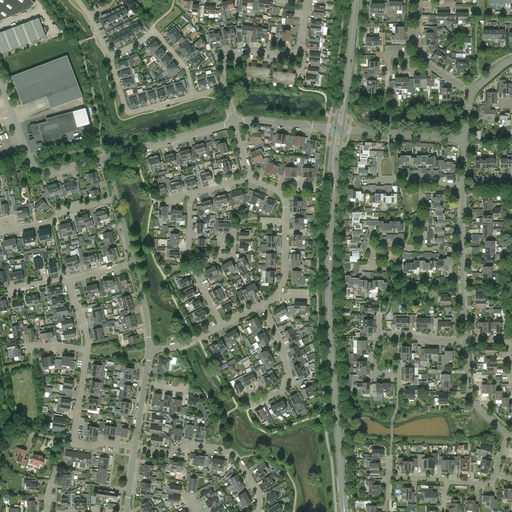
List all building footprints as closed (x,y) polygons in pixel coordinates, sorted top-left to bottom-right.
[(0,0),(0,21),(31,8),(35,3),(31,0),(0,0)] [(181,0),(181,2),(182,4),(183,4),(184,5),(190,6),(189,10),(192,11),(193,4),(193,1),(190,1),(190,0),(181,0)] [(238,9),(238,12),(242,12),(242,9),(242,8),(244,8),(247,8),(247,6),(247,0),(242,0),(242,1),(239,1),(238,9)] [(247,6),(247,9),(252,9),(252,11),(255,11),(256,2),(253,2),(253,0),(247,0),(247,6)] [(259,0),(256,0),(256,2),(255,11),(258,12),(258,10),(263,10),(264,8),(264,0),(260,0),(259,0)] [(270,1),(264,0),(264,8),(267,8),(267,13),(267,14),(269,14),(269,17),(271,17),(271,13),(272,13),(272,9),(269,9),(270,1)] [(222,6),(220,6),(221,15),(225,14),(226,9),(229,9),(227,1),(221,3),(222,6)] [(390,7),(386,7),(386,15),(387,15),(387,17),(389,17),(389,15),(389,10),(396,10),(396,2),(390,1),(390,7)] [(402,2),(396,2),(396,10),(402,11),(402,13),(405,13),(405,5),(402,5),(402,2)] [(314,5),(314,10),(325,11),(326,3),(321,3),(320,6),(314,5)] [(120,7),(124,15),(129,13),(128,12),(132,10),(127,4),(120,7)] [(193,4),(192,11),(192,12),(198,13),(197,17),(200,17),(201,6),(198,6),(199,5),(193,4)] [(377,4),(377,13),(381,13),(381,15),(386,15),(386,7),(384,7),(384,4),(377,4)] [(204,7),(201,6),(200,17),(208,18),(209,14),(210,6),(204,5),(204,7)] [(215,7),(210,6),(209,14),(214,14),(214,17),(219,18),(219,15),(221,15),(220,6),(219,6),(220,10),(217,11),(217,10),(215,10),(215,7)] [(120,7),(115,10),(119,18),(124,15),(120,7)] [(119,18),(115,10),(111,12),(115,20),(119,18)] [(325,11),(314,10),(313,15),(319,15),(318,18),(323,19),(324,19),(325,11)] [(111,12),(106,14),(110,22),(115,20),(111,12)] [(443,21),(443,13),(437,13),(437,16),(429,16),(429,24),(440,24),(440,21),(443,21)] [(443,13),(443,21),(447,21),(447,24),(452,24),(452,16),(449,16),(449,13),(443,13)] [(452,16),(452,24),(458,24),(458,21),(461,21),(462,13),(455,13),(455,16),(452,16)] [(468,13),(462,13),(461,21),(465,21),(465,24),(471,24),(471,19),(468,19),(468,13)] [(110,22),(106,14),(101,16),(102,19),(100,20),(103,26),(106,25),(105,25),(110,22)] [(0,45),(3,53),(46,37),(39,18),(0,33),(0,45)] [(314,18),(314,21),(311,21),(311,25),(323,27),(324,23),(323,22),(323,19),(318,18),(314,18)] [(134,24),(138,32),(142,30),(142,28),(146,26),(142,21),(142,22),(139,23),(138,22),(134,24)] [(138,32),(134,24),(129,26),(130,28),(133,34),(138,32)] [(395,33),(404,33),(404,27),(400,27),(400,24),(393,24),(393,27),(395,27),(395,33)] [(171,39),(178,33),(174,28),(175,28),(173,25),(168,29),(170,32),(167,34),(171,39)] [(262,28),(261,37),(265,38),(265,43),(268,44),(269,34),(267,33),(267,29),(267,26),(262,25),(262,28)] [(311,25),(310,33),(322,35),(322,34),(322,32),(323,32),(323,27),(311,25)] [(233,29),(233,27),(231,26),(228,27),(228,30),(230,39),(234,38),(235,43),(238,43),(237,33),(237,28),(233,29)] [(239,33),(237,33),(238,43),(242,42),(243,35),(246,36),(247,26),(242,26),(241,33),(239,33)] [(247,26),(246,36),(250,36),(249,41),(253,42),(255,27),(247,26)] [(281,27),(278,26),(278,29),(280,30),(279,35),(281,35),(289,36),(290,30),(287,30),(287,27),(281,27)] [(228,30),(224,31),(223,27),(220,28),(221,32),(224,46),(228,45),(226,40),(230,39),(228,30)] [(262,28),(255,27),(253,42),(256,42),(257,37),(261,37),(262,28)] [(130,28),(125,30),(130,38),(134,36),(133,34),(130,28)] [(130,38),(125,30),(121,33),(125,40),(130,38)] [(209,34),(209,35),(209,34),(207,35),(208,40),(210,49),(213,49),(212,43),(216,42),(214,33),(214,30),(208,31),(209,34)] [(437,39),(437,36),(437,30),(429,30),(429,33),(426,33),(426,39),(437,39)] [(221,32),(214,33),(216,42),(220,41),(221,47),(224,46),(221,32)] [(121,33),(116,35),(120,43),(125,40),(121,33)] [(182,37),(178,33),(171,39),(175,44),(178,41),(180,43),(185,40),(183,37),(182,37)] [(310,33),(310,36),(309,41),(322,43),(322,38),(325,36),(327,36),(327,35),(322,35),(310,33)] [(375,37),(372,37),(372,46),(379,46),(382,46),(382,45),(385,45),(385,33),(382,33),(379,33),(379,35),(375,35),(375,37)] [(395,33),(395,36),(391,36),(391,40),(393,40),(393,43),(400,43),(400,40),(404,40),(404,33),(395,33)] [(120,43),(116,35),(112,37),(111,37),(109,38),(112,44),(114,43),(116,46),(121,43),(120,43)] [(185,40),(180,43),(182,46),(179,48),(183,53),(190,47),(188,44),(191,41),(188,38),(185,40)] [(437,39),(426,39),(426,45),(429,45),(429,51),(437,47),(437,43),(437,39)] [(322,43),(309,41),(308,46),(309,46),(309,49),(310,49),(319,50),(320,47),(322,47),(322,43)] [(153,56),(159,51),(157,48),(160,46),(156,42),(151,45),(147,48),(151,53),(150,54),(152,57),(153,56)] [(190,47),(183,53),(187,58),(190,55),(192,58),(197,54),(195,52),(196,50),(192,45),(190,47)] [(437,47),(429,51),(434,55),(432,57),(437,61),(441,54),(439,52),(440,49),(437,47)] [(159,51),(153,56),(157,60),(156,61),(158,64),(159,63),(165,58),(163,56),(166,53),(162,49),(159,51)] [(310,52),(309,57),(320,58),(321,50),(319,50),(310,49),(311,52),(310,52)] [(441,54),(437,61),(442,64),(444,61),(447,63),(451,56),(443,51),(441,54)] [(453,52),(451,56),(447,63),(450,65),(456,65),(455,69),(462,69),(462,57),(461,54),(456,54),(453,52)] [(197,54),(192,58),(194,60),(191,63),(192,64),(191,65),(194,68),(194,67),(196,68),(203,62),(197,54)] [(51,109),(83,97),(67,56),(12,76),(23,105),(46,97),(51,109)] [(165,58),(159,63),(162,67),(162,68),(164,71),(165,71),(171,65),(169,63),(172,61),(168,56),(165,58)] [(367,56),(367,62),(367,68),(370,68),(379,68),(379,62),(375,62),(375,56),(367,56)] [(320,58),(309,57),(309,62),(310,62),(311,65),(320,66),(320,58)] [(465,57),(462,57),(462,69),(467,69),(467,62),(471,62),(471,58),(465,58),(465,57)] [(124,71),(132,69),(133,69),(131,65),(130,65),(129,59),(123,61),(123,62),(118,63),(120,69),(123,68),(124,71)] [(248,67),(248,72),(247,77),(269,79),(270,69),(267,68),(268,64),(262,63),(262,68),(259,68),(256,67),(257,63),(252,62),(251,67),(248,67)] [(174,63),(171,65),(165,71),(168,74),(168,75),(170,78),(177,73),(175,70),(178,68),(174,63)] [(311,65),(310,68),(308,68),(307,73),(308,73),(316,74),(319,74),(320,66),(311,65)] [(274,72),(273,77),(273,82),(294,84),(295,74),(293,73),(293,69),(288,68),(287,73),(282,72),(282,68),(277,68),(277,72),(274,72)] [(368,71),(368,75),(364,75),(364,78),(376,78),(376,75),(379,75),(379,68),(370,68),(370,71),(368,71)] [(132,69),(124,71),(121,72),(122,78),(126,77),(127,80),(134,78),(135,78),(134,74),(133,74),(132,69)] [(211,73),(207,75),(208,83),(209,86),(215,84),(214,81),(218,80),(215,71),(211,72),(211,73)] [(308,73),(307,76),(306,76),(305,81),(310,82),(310,84),(316,85),(317,77),(316,77),(316,74),(308,73)] [(208,83),(207,75),(206,74),(202,75),(202,76),(196,78),(198,83),(200,88),(206,87),(205,84),(208,83)] [(414,75),(414,85),(411,85),(411,93),(414,93),(414,87),(420,87),(420,84),(420,75),(414,75)] [(427,75),(420,75),(420,84),(426,84),(426,86),(430,86),(430,79),(426,78),(427,75)] [(134,78),(127,80),(123,81),(125,87),(128,86),(129,89),(138,87),(137,83),(136,83),(134,78)] [(376,81),(376,78),(364,78),(364,81),(364,83),(367,83),(367,87),(376,87),(376,81)] [(392,81),(392,89),(395,89),(398,89),(401,89),(401,87),(401,78),(395,78),(395,81),(392,81)] [(401,78),(401,87),(401,89),(407,89),(407,93),(411,93),(411,85),(408,85),(408,78),(401,78)] [(175,83),(177,91),(178,94),(184,93),(183,89),(187,88),(184,80),(180,81),(180,82),(175,83)] [(511,84),(506,84),(506,80),(499,80),(499,84),(502,84),(502,93),(511,93),(511,84)] [(171,84),(166,86),(168,94),(168,97),(174,95),(174,92),(177,91),(175,83),(175,82),(171,83),(171,84)] [(162,87),(157,88),(158,96),(159,99),(165,98),(164,94),(168,94),(166,86),(166,85),(161,86),(162,87)] [(440,85),(439,88),(439,95),(442,95),(451,94),(451,88),(447,88),(447,85),(440,85)] [(158,96),(157,88),(156,87),(152,88),(152,89),(147,91),(149,99),(150,102),(156,100),(155,97),(158,96)] [(367,87),(365,87),(365,93),(365,96),(369,96),(369,94),(376,94),(376,87),(367,87)] [(143,92),(138,93),(140,101),(141,104),(147,103),(146,100),(149,99),(147,91),(147,90),(143,91),(143,92)] [(140,101),(138,93),(138,92),(133,93),(134,95),(128,96),(129,102),(130,102),(131,107),(137,105),(136,102),(140,101)] [(485,103),(485,106),(490,107),(496,107),(496,93),(486,93),(486,101),(485,101),(485,103)] [(451,94),(442,95),(441,101),(439,101),(439,104),(447,104),(447,100),(451,101),(451,94)] [(490,107),(485,106),(485,107),(481,107),(481,113),(484,113),(484,118),(494,118),(494,111),(490,110),(490,107)] [(73,112),(78,128),(90,124),(86,108),(73,112)] [(47,122),(36,125),(35,124),(30,126),(32,131),(33,131),(34,136),(41,134),(44,143),(61,138),(61,135),(78,131),(78,128),(73,112),(46,119),(47,122)] [(511,124),(511,119),(510,120),(509,113),(505,113),(505,116),(500,116),(500,122),(504,122),(504,126),(511,126),(511,125),(511,124)] [(282,134),(282,135),(281,143),(286,144),(286,149),(289,150),(289,148),(290,142),(287,141),(288,135),(282,134)] [(272,142),(272,146),(271,149),(274,149),(275,143),(281,144),(281,143),(282,135),(276,135),(275,141),(273,140),(272,142)] [(292,143),(290,142),(289,148),(292,149),(292,145),(298,146),(298,145),(299,136),(299,137),(293,137),(292,143)] [(305,137),(299,136),(298,145),(303,146),(302,153),(305,154),(306,147),(307,144),(304,143),(305,137)] [(261,138),(253,137),(252,142),(258,143),(258,146),(261,146),(264,147),(264,144),(264,142),(262,140),(261,140),(261,138)] [(306,147),(305,154),(310,155),(311,149),(316,149),(317,141),(310,140),(309,147),(306,147)] [(226,142),(220,143),(220,141),(214,142),(217,150),(219,149),(227,147),(226,142)] [(204,143),(199,145),(201,152),(201,153),(202,155),(207,153),(208,157),(211,156),(210,152),(209,152),(209,149),(206,150),(204,143)] [(363,146),(362,151),(369,151),(369,149),(371,149),(371,148),(372,148),(372,146),(374,146),(376,144),(376,143),(372,143),(371,143),(365,143),(364,146),(363,146)] [(201,152),(199,145),(194,146),(196,152),(193,153),(194,155),(195,159),(198,158),(197,154),(201,153),(201,152)] [(255,149),(256,151),(250,153),(252,159),(253,158),(260,155),(258,150),(261,149),(261,146),(258,146),(255,146),(255,149)] [(219,149),(220,154),(216,155),(217,158),(223,157),(222,154),(228,152),(227,147),(219,149)] [(187,148),(184,149),(187,161),(192,160),(192,162),(195,161),(195,159),(194,155),(191,156),(190,149),(188,150),(188,149),(187,148)] [(181,159),(179,159),(180,165),(183,164),(183,163),(187,161),(184,149),(181,150),(181,151),(181,152),(180,152),(181,159)] [(360,154),(360,159),(367,159),(367,157),(369,157),(369,154),(374,154),(374,156),(376,156),(377,151),(374,151),(369,151),(362,151),(362,154),(360,154)] [(180,165),(179,159),(176,160),(174,153),(169,155),(171,163),(176,161),(177,166),(180,165)] [(166,163),(163,163),(164,166),(167,165),(167,164),(171,163),(169,155),(168,155),(168,154),(167,154),(165,154),(164,155),(165,156),(164,156),(166,163)] [(442,160),(438,160),(438,167),(441,167),(441,169),(446,169),(447,160),(446,154),(442,154),(442,160)] [(261,155),(260,155),(253,158),(256,164),(262,161),(264,164),(269,159),(267,157),(263,159),(261,155)] [(416,158),(414,158),(414,165),(419,165),(419,163),(422,163),(422,155),(419,155),(419,156),(416,156),(416,158)] [(427,155),(422,155),(422,163),(425,163),(425,165),(430,165),(430,155),(427,155)] [(430,155),(430,165),(433,165),(433,167),(438,167),(438,160),(436,160),(436,158),(436,155),(430,155)] [(158,156),(153,157),(156,168),(159,167),(160,168),(164,167),(164,166),(163,163),(163,161),(160,162),(158,156)] [(406,163),(406,156),(400,156),(400,158),(397,158),(397,165),(403,165),(403,163),(406,163)] [(411,156),(406,156),(406,163),(408,163),(408,165),(414,165),(414,158),(411,158),(411,156)] [(148,158),(150,165),(147,166),(149,171),(152,171),(152,169),(156,168),(153,157),(148,158)] [(269,159),(264,164),(267,166),(265,171),(271,174),(271,173),(274,165),(270,164),(271,161),(269,159)] [(367,159),(360,159),(360,162),(358,162),(358,167),(365,167),(365,165),(367,165),(367,159)] [(222,168),(230,166),(229,161),(222,163),(221,160),(216,161),(216,165),(218,164),(220,169),(222,168)] [(447,160),(446,169),(449,169),(449,171),(452,171),(455,171),(455,162),(452,162),(452,160),(447,160)] [(274,165),(271,173),(276,175),(278,171),(282,171),(283,165),(280,165),(275,162),(274,165)] [(291,168),(291,176),(297,176),(297,169),(300,169),(300,165),(300,162),(294,162),(294,168),(291,168)] [(200,174),(200,173),(198,164),(195,165),(196,172),(198,176),(200,176),(202,182),(207,181),(205,173),(200,174)] [(283,165),(282,171),(285,171),(285,177),(291,177),(291,176),(291,168),(286,168),(286,165),(283,165)] [(303,165),(300,165),(300,169),(302,169),(302,178),(308,178),(308,177),(308,169),(308,168),(308,166),(303,166),(303,165)] [(308,168),(308,169),(308,177),(314,177),(314,169),(317,170),(317,165),(311,165),(311,168),(308,168)] [(205,173),(207,181),(212,179),(210,173),(213,172),(211,166),(208,167),(210,172),(205,173)] [(230,166),(222,168),(223,173),(219,174),(220,177),(226,175),(225,173),(231,171),(230,166)] [(360,176),(356,176),(356,175),(352,175),(352,178),(356,178),(356,182),(361,182),(361,178),(360,178),(360,176),(367,176),(367,170),(365,170),(365,167),(358,167),(358,173),(360,173),(360,176)] [(195,177),(190,178),(192,188),(195,187),(196,186),(196,185),(197,185),(195,178),(198,178),(198,176),(196,172),(193,173),(195,177)] [(192,188),(190,178),(185,180),(184,175),(181,176),(183,182),(185,181),(187,188),(189,187),(189,188),(190,188),(192,188)] [(178,177),(179,179),(174,180),(175,183),(174,183),(177,190),(182,189),(180,182),(183,182),(181,176),(178,177)] [(98,177),(90,179),(91,185),(87,186),(87,189),(93,187),(92,185),(99,183),(98,177)] [(79,186),(76,187),(74,180),(74,181),(73,180),(72,179),(69,180),(68,181),(69,182),(71,190),(76,189),(77,193),(81,192),(79,186)] [(169,179),(166,180),(167,184),(167,186),(170,185),(172,192),(177,190),(174,183),(174,179),(169,180),(169,179)] [(57,182),(52,184),(54,192),(59,191),(61,197),(64,196),(62,191),(62,188),(59,189),(57,182)] [(69,182),(64,183),(65,190),(62,191),(64,196),(67,196),(66,192),(71,190),(69,182)] [(45,193),(47,198),(50,198),(49,194),(54,192),(52,184),(46,185),(48,192),(45,193)] [(391,196),(388,196),(389,203),(397,203),(397,194),(397,186),(392,186),(392,189),(394,190),(394,194),(391,194),(391,196)] [(94,190),(93,187),(87,189),(89,194),(91,194),(92,197),(100,195),(99,189),(94,190)] [(356,198),(356,192),(353,192),(353,190),(347,189),(347,196),(350,196),(350,198),(356,198)] [(242,190),(237,191),(240,204),(241,204),(243,203),(246,202),(247,203),(249,197),(247,196),(244,197),(242,190)] [(6,201),(4,201),(0,202),(3,214),(9,213),(8,207),(11,206),(10,200),(10,197),(9,191),(4,192),(6,201)] [(230,200),(232,206),(237,205),(238,205),(240,204),(237,191),(231,193),(233,199),(230,200)] [(249,197),(247,203),(252,205),(253,202),(256,203),(260,194),(255,192),(252,198),(249,197)] [(361,192),(356,192),(356,198),(358,198),(358,200),(364,200),(364,194),(361,194),(361,192)] [(492,196),(489,196),(489,193),(482,193),(473,193),(473,197),(483,197),(483,203),(492,203),(492,196)] [(226,194),(221,196),(223,203),(224,206),(228,204),(229,207),(232,206),(230,200),(228,201),(226,194)] [(265,196),(260,194),(256,203),(259,204),(258,207),(263,209),(265,205),(265,203),(262,202),(265,196)] [(364,194),(364,200),(367,200),(367,203),(372,203),(372,196),(369,196),(369,194),(364,194)] [(372,196),(372,203),(378,203),(378,201),(380,201),(380,194),(375,194),(375,196),(372,196)] [(389,203),(388,196),(386,196),(386,194),(380,194),(380,201),(383,201),(383,203),(389,203)] [(433,197),(433,203),(440,203),(440,200),(442,200),(442,194),(435,194),(435,197),(433,197)] [(223,203),(221,196),(216,197),(218,204),(215,204),(215,206),(217,210),(219,209),(219,208),(220,208),(221,205),(221,204),(223,203)] [(36,201),(38,203),(44,210),(45,209),(46,209),(48,208),(47,207),(48,206),(47,205),(48,205),(42,200),(39,198),(36,201)] [(306,207),(306,203),(306,198),(300,198),(299,201),(293,201),(293,206),(302,207),(306,207)] [(265,205),(263,209),(262,210),(270,214),(271,211),(275,202),(270,199),(267,206),(265,205)] [(211,200),(206,202),(208,209),(211,209),(212,210),(213,211),(214,211),(214,213),(215,212),(216,216),(218,215),(217,212),(217,210),(215,206),(213,207),(211,200)] [(203,209),(200,210),(198,211),(199,217),(204,215),(204,214),(205,213),(204,210),(208,209),(206,202),(205,202),(205,201),(204,201),(202,201),(202,202),(202,203),(201,203),(203,209)] [(44,210),(38,203),(34,207),(40,214),(44,210)] [(440,203),(433,203),(433,208),(435,208),(435,211),(442,211),(442,206),(440,206),(440,203)] [(28,210),(31,210),(30,204),(27,204),(27,205),(21,206),(24,218),(29,217),(28,210)] [(21,206),(16,207),(16,206),(13,206),(14,212),(17,211),(18,219),(24,218),(21,206)] [(302,207),(293,206),(293,212),(299,212),(299,215),(301,215),(305,215),(306,211),(302,211),(302,207)] [(159,207),(159,215),(159,218),(162,218),(162,221),(168,221),(168,215),(168,212),(165,212),(165,207),(159,207)] [(171,215),(168,215),(168,221),(176,221),(176,218),(177,210),(171,210),(171,215)] [(103,220),(101,211),(95,212),(97,219),(94,219),(96,226),(101,225),(100,221),(103,220)] [(442,211),(435,211),(435,216),(437,216),(437,219),(444,219),(444,214),(442,214),(442,211)] [(353,212),(353,221),(360,221),(360,218),(362,218),(362,215),(365,215),(365,212),(353,212)] [(94,225),(93,222),(92,219),(89,220),(88,214),(82,216),(86,227),(94,225)] [(301,215),(301,218),(295,218),(295,219),(294,219),(293,220),(293,223),(303,224),(303,220),(307,220),(307,215),(305,215),(301,215)] [(86,227),(82,216),(77,217),(79,223),(76,224),(78,233),(81,233),(80,229),(86,227)] [(435,222),(435,227),(444,227),(444,225),(444,219),(437,219),(437,222),(435,222)] [(224,220),(218,220),(215,220),(215,226),(218,226),(218,231),(223,232),(224,223),(223,223),(224,220)] [(229,223),(224,223),(223,232),(229,232),(229,229),(232,229),(232,226),(232,220),(229,220),(229,223)] [(360,221),(353,221),(353,226),(355,226),(355,229),(362,229),(362,223),(360,223),(360,221)] [(378,221),(378,225),(378,229),(381,229),(381,231),(387,231),(387,223),(384,223),(384,221),(378,221)] [(389,224),(387,223),(387,231),(392,231),(392,228),(395,228),(395,222),(389,222),(389,224)] [(68,236),(74,235),(77,234),(75,228),(72,229),(70,223),(65,224),(68,236)] [(303,224),(293,223),(293,227),(294,228),(294,229),(301,229),(300,232),(306,232),(306,233),(307,233),(307,228),(303,228),(303,224)] [(68,236),(65,224),(60,226),(61,232),(59,233),(60,238),(68,236)] [(105,227),(105,228),(101,229),(102,231),(99,232),(99,235),(103,234),(104,239),(113,237),(112,231),(112,232),(111,229),(112,228),(111,225),(107,226),(107,227),(105,227)] [(444,227),(435,227),(435,233),(437,233),(437,236),(444,236),(444,230),(444,227)] [(204,228),(196,228),(196,229),(195,229),(195,231),(196,232),(196,234),(203,234),(203,237),(205,237),(209,237),(209,234),(205,233),(205,232),(204,232),(204,228)] [(483,235),(479,235),(472,235),(472,238),(479,238),(487,238),(487,235),(492,235),(492,228),(483,228),(483,235)] [(353,232),(353,237),(360,237),(360,235),(362,235),(362,229),(355,229),(355,232),(353,232)] [(248,239),(248,233),(251,233),(251,230),(245,230),(245,233),(240,233),(240,239),(248,239)] [(168,231),(167,234),(167,235),(170,237),(170,239),(179,240),(179,234),(173,234),(174,231),(168,231)] [(47,232),(42,233),(44,242),(50,241),(50,242),(53,241),(52,236),(48,237),(47,232)] [(306,232),(300,232),(299,232),(299,235),(293,235),(293,240),(302,241),(305,241),(305,237),(306,237),(306,233),(306,232)] [(267,242),(276,242),(276,236),(270,236),(270,233),(263,233),(263,236),(267,236),(267,242)] [(34,244),(37,244),(36,239),(33,239),(33,235),(27,236),(30,244),(34,244)] [(444,236),(437,236),(437,238),(435,238),(435,244),(438,244),(438,246),(448,246),(448,244),(442,244),(442,241),(444,241),(444,236)] [(104,239),(105,244),(101,246),(102,249),(109,247),(108,244),(115,242),(113,237),(104,239)] [(205,237),(204,239),(198,239),(198,241),(197,241),(197,242),(197,244),(198,244),(198,246),(207,247),(207,245),(206,244),(206,239),(210,239),(210,237),(209,237),(205,237)] [(350,240),(350,245),(357,245),(357,243),(360,243),(360,237),(353,237),(353,240),(350,240)] [(167,239),(167,242),(167,248),(173,248),(173,245),(178,245),(179,240),(170,239),(167,239)] [(302,241),(293,240),(293,241),(292,241),(292,245),(293,245),(293,246),(298,246),(298,249),(305,249),(306,245),(302,245),(302,241)] [(276,242),(267,242),(266,248),(262,248),(262,251),(270,251),(270,248),(275,248),(276,242)] [(245,254),(245,251),(248,251),(248,246),(251,246),(251,243),(245,243),(245,246),(240,245),(239,251),(240,251),(240,253),(245,254)] [(357,245),(350,245),(350,251),(352,251),(352,254),(359,254),(359,248),(357,248),(357,245)] [(110,249),(109,247),(102,249),(103,253),(107,252),(108,255),(118,253),(116,248),(110,249)] [(83,256),(82,253),(81,248),(75,249),(76,253),(71,255),(71,258),(73,266),(79,264),(77,257),(83,256)] [(97,255),(96,252),(96,249),(92,250),(92,249),(87,251),(88,255),(90,263),(96,262),(94,256),(97,255)] [(167,249),(167,252),(166,258),(178,258),(178,252),(173,252),(173,249),(167,249)] [(436,254),(436,268),(441,268),(442,269),(444,269),(444,259),(442,259),(442,257),(439,257),(439,254),(444,254),(444,250),(438,250),(438,254),(436,254)] [(270,251),(262,251),(262,254),(266,254),(266,259),(275,260),(275,254),(270,254),(270,251)] [(297,251),(297,254),(292,254),(292,255),(290,255),(290,259),(291,259),(291,260),(300,260),(303,260),(303,255),(304,256),(304,251),(297,251)] [(118,253),(108,255),(110,261),(112,260),(114,263),(120,261),(119,258),(118,253)] [(345,264),(350,264),(353,264),(358,264),(358,262),(357,262),(357,259),(359,259),(359,254),(352,254),(352,256),(350,256),(350,262),(345,262),(345,264)] [(411,263),(411,270),(417,270),(417,268),(419,268),(419,261),(419,256),(419,254),(415,254),(415,256),(416,256),(416,261),(414,261),(414,263),(411,263)] [(427,263),(427,270),(433,270),(433,268),(436,268),(436,254),(432,254),(432,258),(433,258),(433,261),(430,261),(430,263),(427,263)] [(485,254),(485,257),(484,257),(484,263),(491,263),(491,260),(495,260),(495,259),(496,259),(497,258),(497,254),(495,254),(489,254),(485,254)] [(41,259),(40,255),(35,256),(35,260),(34,260),(35,269),(43,268),(41,259)] [(71,258),(66,259),(65,255),(62,256),(64,262),(67,261),(68,267),(73,266),(71,258)] [(238,259),(241,264),(238,266),(242,273),(248,271),(245,265),(247,264),(243,257),(238,259)] [(447,259),(444,259),(444,269),(444,271),(448,271),(448,266),(450,266),(450,264),(452,264),(452,257),(447,257),(447,259)] [(262,265),(262,268),(269,268),(269,265),(275,266),(275,260),(266,259),(266,265),(262,265)] [(300,260),(291,260),(291,265),(292,265),(292,268),(293,268),(305,268),(306,268),(306,267),(304,267),(304,264),(300,264),(300,260)] [(231,261),(226,264),(230,271),(231,272),(236,270),(236,271),(239,270),(236,264),(234,266),(231,261)] [(424,261),(419,261),(419,268),(423,268),(423,270),(427,270),(427,263),(424,263),(424,261)] [(21,263),(22,268),(15,269),(16,272),(17,280),(24,279),(22,271),(22,270),(25,270),(24,262),(21,263)] [(221,266),(224,271),(221,272),(222,275),(224,278),(227,276),(225,273),(230,271),(226,264),(225,264),(225,263),(224,263),(222,264),(221,265),(222,266),(221,266)] [(411,270),(411,263),(406,263),(406,265),(403,265),(403,272),(409,272),(409,271),(411,271),(411,270)] [(11,268),(9,269),(8,265),(5,266),(6,273),(10,273),(10,274),(11,282),(17,280),(16,272),(13,273),(13,272),(13,271),(11,269),(11,268)] [(211,268),(210,269),(214,276),(215,278),(219,275),(220,276),(222,275),(221,272),(218,266),(215,267),(215,266),(214,267),(213,265),(210,267),(211,268)] [(269,268),(262,268),(262,271),(266,271),(266,277),(275,277),(275,271),(269,271),(269,268)] [(293,268),(293,271),(292,271),(292,277),(301,277),(301,272),(305,272),(305,268),(293,268)] [(214,276),(210,269),(205,271),(209,279),(214,276)] [(353,278),(353,285),(356,285),(356,287),(361,287),(361,280),(362,276),(361,276),(359,276),(358,276),(358,278),(356,278),(356,274),(358,274),(358,272),(353,272),(353,274),(353,278)] [(123,290),(122,286),(128,284),(125,275),(120,276),(121,283),(119,284),(120,291),(123,290)] [(353,278),(351,278),(351,276),(345,276),(345,283),(348,283),(348,285),(353,285),(353,278)] [(109,279),(108,280),(110,287),(110,291),(116,289),(116,291),(119,290),(118,284),(115,285),(113,278),(112,278),(112,277),(111,277),(109,277),(108,278),(109,279)] [(275,277),(266,277),(265,283),(261,283),(261,286),(269,286),(269,283),(274,283),(275,277)] [(301,277),(292,277),(292,282),(298,282),(298,285),(304,286),(305,281),(305,277),(301,277)] [(177,284),(180,282),(182,287),(190,283),(187,278),(182,281),(181,278),(176,281),(177,284)] [(251,284),(250,281),(248,278),(246,279),(248,282),(254,294),(259,292),(254,283),(252,285),(251,284)] [(367,280),(361,280),(361,287),(364,287),(364,289),(370,289),(370,282),(367,282),(367,280)] [(370,282),(370,289),(375,289),(375,287),(378,287),(378,280),(372,280),(372,283),(370,282)] [(378,280),(378,287),(381,287),(381,289),(386,290),(386,283),(383,283),(383,281),(378,280)] [(254,294),(248,282),(246,283),(247,286),(248,286),(248,287),(245,288),(250,297),(254,294)] [(94,294),(99,292),(100,297),(103,296),(101,291),(99,291),(97,284),(92,286),(94,294)] [(221,284),(218,285),(216,287),(217,289),(212,292),(215,297),(222,293),(220,288),(223,287),(221,284)] [(52,299),(54,298),(54,295),(62,294),(61,286),(50,288),(51,295),(48,296),(48,300),(52,299)] [(94,294),(92,286),(86,287),(88,294),(85,295),(87,301),(90,300),(89,298),(95,297),(94,294)] [(250,297),(245,288),(243,289),(242,288),(243,288),(241,286),(239,287),(246,299),(250,297)] [(246,299),(239,287),(237,288),(239,290),(239,291),(237,293),(241,301),(246,299)] [(185,299),(188,298),(196,294),(193,289),(188,292),(187,289),(182,292),(185,299)] [(225,291),(222,293),(215,297),(218,302),(222,299),(224,302),(229,299),(225,291)] [(476,301),(485,301),(485,293),(479,292),(479,296),(476,295),(476,301)] [(41,297),(38,298),(38,294),(31,295),(33,305),(37,305),(38,308),(43,307),(41,297)] [(446,294),(439,294),(438,297),(440,297),(440,304),(450,304),(450,297),(445,297),(446,294)] [(33,305),(31,295),(25,296),(27,307),(33,305)] [(52,299),(53,306),(50,306),(50,310),(56,309),(56,308),(56,305),(64,304),(63,297),(54,298),(52,299)] [(123,306),(133,304),(131,298),(125,300),(124,297),(117,299),(118,302),(122,301),(123,306)] [(192,310),(195,309),(202,305),(200,300),(195,302),(194,300),(188,303),(192,310)] [(225,302),(227,305),(222,307),(225,312),(232,309),(231,306),(233,305),(231,300),(225,302)] [(24,303),(21,303),(21,302),(12,304),(13,311),(22,309),(22,312),(25,311),(24,303)] [(294,306),(291,306),(291,314),(291,315),(296,313),(296,311),(300,311),(300,303),(294,302),(294,306)] [(300,303),(300,311),(306,311),(306,313),(309,313),(309,307),(306,307),(306,303),(300,303)] [(371,303),(371,304),(364,304),(364,311),(375,312),(375,311),(378,311),(378,303),(374,303),(371,303)] [(133,304),(123,306),(125,311),(121,312),(121,315),(126,314),(128,313),(127,311),(134,309),(133,304)] [(57,316),(54,316),(48,317),(48,318),(53,320),(57,319),(61,318),(60,315),(69,314),(67,306),(56,308),(56,309),(57,316)] [(290,306),(285,309),(284,306),(279,309),(285,320),(289,318),(288,318),(289,318),(291,317),(291,316),(291,315),(291,314),(291,306),(290,306)] [(423,319),(423,327),(429,327),(429,323),(433,323),(433,318),(434,318),(434,308),(429,306),(429,313),(431,315),(426,315),(426,319),(423,319)] [(98,308),(98,311),(92,312),(92,313),(92,314),(92,315),(93,316),(93,318),(105,315),(104,310),(104,307),(98,308)] [(285,320),(279,309),(274,312),(275,315),(274,316),(277,323),(280,321),(281,322),(285,320)] [(199,321),(201,320),(208,316),(206,311),(201,314),(199,311),(194,314),(195,316),(196,316),(199,321)] [(126,314),(121,315),(119,316),(120,319),(122,324),(135,320),(134,315),(127,317),(126,314)] [(105,315),(93,318),(94,323),(101,322),(102,325),(114,322),(114,320),(107,321),(107,320),(105,321),(104,316),(105,315)] [(402,318),(399,318),(399,315),(393,315),(393,325),(396,325),(396,327),(402,327),(402,318)] [(402,315),(402,318),(402,327),(408,327),(408,323),(412,323),(412,315),(402,315)] [(416,315),(412,315),(412,323),(416,323),(416,327),(423,327),(423,319),(416,319),(416,322),(415,322),(416,315)] [(366,316),(359,316),(356,316),(356,320),(363,320),(363,326),(372,326),(372,319),(366,319),(366,316)] [(257,317),(249,321),(247,322),(248,324),(250,323),(252,326),(259,322),(257,317)] [(433,318),(433,323),(433,329),(438,329),(438,330),(444,330),(444,322),(442,322),(442,319),(441,317),(438,317),(438,318),(434,318),(433,318)] [(63,318),(61,318),(57,319),(58,322),(61,322),(62,328),(62,329),(65,328),(74,327),(72,319),(64,321),(63,318)] [(493,322),(490,322),(490,319),(485,319),(485,320),(485,332),(491,332),(491,329),(493,329),(493,322)] [(135,320),(122,324),(122,326),(124,327),(124,329),(123,329),(124,332),(131,330),(130,327),(136,326),(135,320)] [(480,320),(480,322),(477,322),(477,328),(480,329),(480,332),(485,332),(485,320),(480,320)] [(103,328),(102,328),(94,329),(94,330),(93,330),(92,331),(93,333),(93,334),(94,333),(95,335),(103,333),(106,333),(106,332),(109,331),(108,327),(112,326),(111,323),(114,322),(102,325),(103,328)] [(252,326),(249,327),(252,332),(253,335),(258,332),(257,329),(262,327),(259,322),(252,326)] [(502,322),(493,322),(493,329),(496,329),(496,332),(502,332),(502,322)] [(288,326),(283,329),(287,337),(294,333),(293,330),(294,329),(295,328),(292,324),(288,326)] [(14,338),(22,337),(19,325),(12,327),(14,338)] [(40,330),(40,329),(39,325),(36,326),(38,337),(41,336),(42,339),(47,338),(45,327),(40,328),(41,330),(40,330)] [(54,325),(51,326),(45,327),(47,338),(53,337),(52,332),(55,331),(54,325)] [(359,333),(359,336),(360,336),(360,337),(366,337),(366,333),(372,333),(372,326),(363,326),(363,329),(360,329),(360,333),(359,333)] [(29,339),(35,337),(33,328),(27,329),(29,339)] [(62,329),(62,328),(59,329),(60,333),(63,332),(64,339),(76,337),(74,330),(66,331),(65,328),(62,329)] [(231,332),(236,343),(234,339),(239,337),(241,340),(243,338),(241,333),(238,334),(235,330),(234,329),(233,329),(231,330),(231,331),(231,332)] [(236,343),(231,332),(226,335),(229,342),(227,343),(230,349),(230,350),(233,349),(232,347),(231,345),(236,343)] [(258,332),(253,335),(254,337),(257,336),(260,341),(267,337),(264,332),(260,335),(258,332)] [(104,339),(103,333),(95,335),(96,340),(102,339),(102,342),(108,341),(108,338),(104,339)] [(296,336),(294,333),(287,337),(290,342),(291,345),(298,341),(302,339),(299,335),(298,335),(296,336)] [(124,341),(128,340),(129,343),(138,341),(137,335),(130,337),(129,334),(123,336),(124,339),(124,341)] [(360,336),(359,336),(353,336),(353,341),(356,341),(356,347),(366,347),(366,340),(360,340),(360,337),(360,336)] [(256,342),(259,347),(255,349),(254,347),(249,350),(252,354),(256,352),(262,349),(260,347),(262,346),(270,342),(267,337),(260,341),(256,342)] [(222,340),(221,341),(220,339),(217,341),(218,342),(217,343),(221,350),(222,352),(227,350),(230,349),(227,343),(224,345),(222,340)] [(291,345),(292,347),(290,349),(292,354),(300,350),(298,347),(301,346),(298,341),(291,345)] [(10,352),(11,353),(10,354),(10,358),(21,356),(20,348),(18,348),(17,348),(16,343),(7,345),(8,352),(10,352)] [(221,350),(217,343),(212,345),(214,350),(212,351),(214,356),(217,355),(216,353),(221,350)] [(352,353),(352,354),(349,354),(349,357),(360,357),(360,354),(366,354),(366,347),(356,347),(356,353),(352,353)] [(486,356),(488,356),(492,356),(492,353),(494,353),(494,347),(485,347),(485,353),(486,353),(486,356)] [(303,348),(300,350),(292,354),(295,359),(296,362),(304,358),(303,356),(306,354),(303,348)] [(263,352),(262,349),(256,352),(260,359),(263,358),(270,354),(268,349),(263,352)] [(431,358),(431,349),(424,349),(424,355),(420,355),(420,362),(424,362),(427,362),(427,358),(431,358)] [(438,358),(437,358),(437,362),(441,362),(441,364),(441,370),(444,370),(444,368),(445,368),(445,364),(448,364),(448,360),(452,360),(452,351),(444,351),(444,355),(441,355),(438,355),(438,358)] [(411,353),(401,353),(401,360),(408,360),(408,364),(411,364),(415,364),(415,360),(411,360),(411,353)] [(273,359),(270,354),(263,358),(260,359),(263,364),(264,367),(274,362),(273,359)] [(58,368),(58,361),(54,362),(53,356),(47,357),(49,366),(54,365),(55,368),(58,368)] [(62,362),(58,361),(58,368),(61,368),(61,365),(67,366),(68,357),(62,356),(62,362)] [(488,358),(486,358),(485,358),(483,360),(483,364),(486,364),(496,364),(496,358),(494,358),(494,356),(492,356),(488,356),(488,358)] [(49,366),(47,357),(41,358),(42,364),(40,365),(41,371),(49,369),(49,366)] [(68,357),(67,366),(69,366),(69,367),(71,369),(75,370),(76,364),(73,363),(74,358),(68,357)] [(158,369),(168,371),(169,364),(176,365),(177,358),(172,357),(172,360),(159,358),(158,369)] [(349,357),(349,358),(349,359),(351,361),(352,361),(352,362),(356,362),(356,368),(366,368),(366,361),(360,361),(360,357),(349,357)] [(296,362),(298,364),(293,367),(296,372),(305,367),(304,364),(306,363),(304,358),(296,362)] [(99,362),(98,365),(93,364),(93,365),(92,365),(92,366),(91,368),(92,369),(93,369),(93,370),(104,372),(105,366),(105,363),(99,362)] [(122,364),(122,367),(121,372),(125,373),(124,373),(133,374),(134,369),(130,368),(130,365),(122,364)] [(411,364),(411,367),(404,367),(404,374),(414,374),(414,368),(418,368),(418,364),(415,364),(411,364)] [(486,364),(486,369),(488,369),(488,372),(494,372),(494,369),(496,369),(496,364),(486,364)] [(256,372),(254,369),(252,365),(249,366),(251,370),(247,373),(252,383),(256,381),(256,382),(260,380),(258,377),(256,372)] [(305,367),(296,372),(299,377),(300,380),(309,375),(305,367)] [(366,368),(356,368),(356,374),(352,374),(352,378),(360,378),(360,375),(366,375),(366,368)] [(264,374),(261,369),(256,372),(258,377),(264,374)] [(91,371),(90,374),(91,374),(92,375),(97,376),(97,379),(104,380),(104,377),(103,377),(104,372),(93,370),(92,371),(92,370),(91,371)] [(278,381),(275,377),(279,375),(276,371),(273,372),(272,370),(267,372),(268,374),(273,384),(278,381)] [(441,370),(437,370),(437,374),(441,374),(440,380),(450,381),(450,374),(444,374),(444,370),(441,370)] [(120,378),(120,381),(128,382),(128,379),(132,380),(133,374),(124,373),(124,378),(120,378)] [(247,373),(239,377),(242,382),(242,383),(245,382),(247,386),(252,383),(247,373)] [(273,384),(268,374),(263,376),(268,386),(273,384)] [(414,374),(404,374),(404,381),(411,381),(410,385),(418,385),(418,378),(414,378),(414,374)] [(64,385),(72,386),(73,381),(68,380),(68,377),(62,376),(61,379),(64,380),(64,385)] [(242,382),(239,377),(233,380),(236,385),(234,386),(238,393),(240,394),(243,393),(243,391),(239,383),(242,382)] [(92,382),(91,387),(100,388),(100,383),(103,384),(104,380),(97,379),(96,382),(92,382)] [(438,386),(438,387),(437,387),(437,391),(444,391),(449,391),(449,387),(450,387),(450,381),(440,380),(440,384),(439,384),(438,386)] [(120,381),(119,384),(119,387),(124,387),(123,390),(132,391),(133,391),(133,390),(134,388),(133,387),(133,386),(128,385),(128,382),(120,381)] [(363,384),(363,390),(363,393),(369,393),(372,393),(372,389),(372,386),(369,386),(369,383),(363,383),(363,384)] [(372,389),(372,393),(372,396),(376,396),(376,392),(383,392),(383,383),(376,383),(376,389),(372,389)] [(383,383),(383,392),(386,392),(386,394),(387,394),(387,396),(393,396),(393,384),(389,384),(389,383),(383,383)] [(72,386),(64,385),(63,391),(60,390),(59,393),(66,394),(66,391),(72,392),(72,386)] [(300,391),(305,399),(314,394),(312,391),(314,390),(312,386),(305,389),(305,388),(300,391)] [(415,398),(414,397),(414,393),(418,393),(418,386),(411,386),(411,390),(404,390),(404,398),(408,398),(408,400),(414,400),(415,398)] [(91,387),(90,393),(90,396),(95,396),(101,397),(102,394),(103,389),(100,388),(91,387)] [(119,392),(119,395),(119,398),(127,399),(127,396),(131,397),(132,391),(123,390),(123,393),(119,392)] [(444,394),(444,391),(437,391),(435,391),(435,395),(438,396),(439,402),(439,405),(447,404),(447,401),(448,401),(449,396),(447,395),(444,394)] [(163,406),(163,403),(160,403),(162,394),(154,393),(153,405),(160,406),(159,409),(163,409),(163,406)] [(303,404),(304,403),(303,403),(302,401),(302,399),(299,401),(295,394),(295,395),(294,394),(291,395),(290,396),(291,397),(290,397),(294,405),(298,403),(298,404),(298,405),(299,408),(300,408),(302,411),(304,410),(305,412),(308,411),(304,404),(303,404)] [(59,395),(58,404),(71,406),(72,402),(70,401),(70,400),(65,399),(65,396),(59,395)] [(165,395),(163,403),(163,406),(170,407),(170,410),(173,411),(174,405),(171,405),(172,396),(165,395)] [(95,396),(94,399),(90,398),(89,399),(88,400),(87,402),(88,403),(89,403),(89,404),(97,405),(98,402),(100,403),(101,400),(101,397),(95,396)] [(196,407),(198,401),(198,398),(189,397),(187,405),(196,407)] [(118,401),(119,401),(118,407),(121,407),(129,408),(130,408),(131,407),(132,405),(131,404),(130,404),(130,403),(126,402),(127,399),(119,398),(118,401)] [(175,399),(174,405),(173,411),(180,412),(180,415),(183,415),(184,409),(181,409),(182,401),(175,399)] [(287,401),(284,402),(283,401),(282,400),(279,401),(279,403),(277,404),(282,414),(286,413),(285,412),(287,410),(288,412),(292,410),(287,401)] [(198,401),(196,407),(196,408),(199,409),(202,413),(201,418),(208,419),(209,414),(207,414),(207,410),(205,409),(205,406),(203,406),(203,402),(198,401)] [(58,404),(57,409),(56,413),(63,413),(63,410),(69,411),(69,410),(70,410),(71,406),(58,404)] [(97,405),(89,404),(88,409),(92,410),(91,413),(96,414),(99,414),(99,411),(100,408),(97,408),(97,405)] [(271,407),(272,409),(268,410),(273,419),(282,414),(277,404),(274,405),(274,404),(270,406),(271,407)] [(115,409),(115,412),(114,415),(124,416),(125,413),(128,414),(129,413),(130,413),(131,410),(130,409),(129,409),(129,408),(121,407),(121,410),(115,409)] [(267,411),(264,412),(262,409),(255,412),(257,416),(256,416),(256,417),(257,418),(258,419),(258,418),(260,422),(261,424),(267,421),(269,424),(273,422),(267,411)] [(162,424),(163,417),(167,417),(167,414),(161,413),(161,416),(152,415),(151,422),(160,424),(162,424)] [(55,414),(53,423),(65,425),(66,419),(61,418),(61,415),(55,414)] [(195,418),(194,425),(194,428),(196,429),(195,437),(203,438),(204,427),(197,426),(198,423),(197,423),(198,418),(195,418)] [(194,425),(187,424),(187,421),(184,421),(183,427),(186,427),(185,436),(192,437),(194,428),(194,425)] [(96,427),(93,427),(92,435),(98,436),(99,429),(102,430),(102,429),(103,422),(99,422),(99,424),(97,423),(96,427)] [(103,422),(102,429),(105,429),(104,434),(109,435),(111,426),(111,423),(103,422)] [(65,425),(53,423),(52,431),(58,432),(59,429),(64,430),(65,425)] [(85,423),(85,425),(84,429),(87,430),(87,434),(92,435),(93,427),(90,426),(91,423),(85,423)] [(116,427),(111,426),(109,435),(115,436),(116,431),(119,431),(119,426),(120,424),(116,424),(116,426),(116,427)] [(120,424),(119,426),(119,431),(122,432),(121,436),(127,437),(128,429),(125,428),(125,425),(120,424)] [(162,424),(160,424),(159,427),(151,425),(149,433),(160,434),(161,434),(162,427),(165,428),(166,424),(162,424)] [(183,429),(176,428),(176,425),(173,425),(172,430),(175,431),(174,439),(181,441),(183,429)] [(161,434),(160,434),(160,437),(151,436),(150,443),(162,445),(163,438),(166,439),(166,435),(161,434)] [(480,454),(486,456),(487,453),(487,454),(487,453),(490,454),(492,447),(482,444),(481,450),(477,449),(475,453),(480,454)] [(16,447),(15,452),(19,453),(18,456),(17,456),(15,460),(22,463),(21,465),(25,466),(27,460),(23,459),(26,451),(16,447)] [(373,450),(372,455),(362,455),(362,459),(378,460),(378,457),(383,457),(383,450),(373,450)] [(78,453),(72,452),(70,466),(73,467),(74,462),(77,462),(78,453)] [(194,454),(194,455),(191,454),(189,465),(198,466),(198,463),(199,455),(198,455),(198,453),(196,453),(196,454),(194,454)] [(428,457),(428,459),(428,467),(434,467),(435,461),(438,461),(438,453),(432,453),(432,457),(428,457)] [(84,454),(82,468),(85,469),(86,463),(89,464),(91,455),(84,454)] [(418,458),(418,463),(421,463),(421,468),(428,468),(428,467),(428,459),(424,459),(424,454),(418,454),(418,458)] [(480,454),(479,458),(479,460),(480,461),(481,462),(481,465),(489,467),(490,465),(491,465),(492,461),(485,459),(486,456),(480,454)] [(38,455),(38,456),(34,455),(32,461),(31,463),(32,463),(31,464),(38,466),(39,464),(43,465),(45,458),(41,457),(42,456),(38,455)] [(205,456),(199,455),(198,463),(204,464),(203,467),(206,467),(207,461),(204,461),(205,456)] [(92,462),(108,465),(109,459),(100,457),(99,460),(96,460),(96,457),(93,456),(92,462)] [(448,459),(445,459),(445,456),(439,456),(439,462),(442,462),(442,469),(448,469),(448,459)] [(448,457),(448,459),(448,469),(454,469),(454,463),(457,463),(457,456),(454,456),(454,457),(448,457)] [(408,470),(408,461),(404,461),(404,458),(398,457),(398,464),(401,464),(401,470),(408,470)] [(474,463),(470,463),(470,457),(464,457),(464,460),(461,459),(461,473),(470,473),(473,473),(474,463)] [(220,460),(219,460),(217,471),(225,472),(226,466),(223,466),(224,460),(223,460),(223,459),(220,458),(220,460)] [(412,461),(408,461),(408,470),(414,470),(414,464),(418,464),(418,463),(418,458),(412,458),(412,461)] [(172,460),(171,466),(169,465),(168,471),(170,471),(170,472),(176,473),(177,469),(178,461),(176,461),(176,460),(174,459),(174,460),(172,460)] [(217,471),(219,460),(213,459),(212,464),(209,464),(208,470),(217,471)] [(179,461),(178,461),(177,469),(182,470),(181,473),(185,474),(185,468),(182,467),(183,462),(182,462),(181,461),(179,460),(179,461)] [(371,470),(379,470),(379,464),(373,463),(373,461),(367,461),(367,465),(370,465),(370,470),(371,470)] [(107,471),(108,465),(92,462),(92,466),(93,466),(98,467),(98,470),(107,471)] [(259,467),(261,470),(256,474),(259,479),(266,475),(265,472),(268,470),(265,464),(259,467)] [(481,465),(480,468),(478,467),(477,470),(487,474),(489,467),(481,465)] [(144,470),(143,476),(150,477),(149,480),(155,481),(156,478),(152,477),(153,471),(144,470)] [(371,474),(368,474),(366,474),(366,479),(373,479),(373,476),(380,476),(380,470),(379,470),(371,470),(371,474)] [(74,480),(74,474),(75,475),(75,471),(69,471),(69,474),(62,474),(62,480),(74,480)] [(263,479),(265,482),(262,484),(266,490),(275,484),(273,481),(278,478),(274,472),(263,479)] [(187,474),(187,475),(186,481),(189,481),(188,490),(195,491),(197,479),(190,478),(191,475),(191,474),(187,474)] [(106,477),(92,475),(91,478),(97,479),(96,482),(105,484),(106,477)] [(237,475),(232,477),(231,475),(226,478),(227,481),(228,482),(231,481),(233,483),(230,485),(241,478),(239,476),(238,475),(238,476),(237,475)] [(243,481),(241,478),(230,485),(235,492),(240,489),(238,487),(243,484),(242,483),(243,481)] [(28,493),(28,492),(35,492),(35,484),(28,484),(28,481),(22,480),(22,485),(25,485),(25,490),(24,490),(24,492),(25,493),(28,493)] [(74,480),(62,480),(62,485),(68,485),(68,489),(75,489),(75,485),(74,485),(74,480)] [(140,484),(139,487),(140,488),(141,488),(150,489),(154,490),(155,484),(155,481),(149,480),(149,483),(142,482),(142,484),(141,483),(140,484)] [(375,481),(366,481),(366,485),(369,485),(369,495),(379,495),(380,491),(380,485),(375,485),(375,481)] [(204,500),(211,495),(216,492),(214,493),(210,488),(213,486),(211,483),(206,487),(207,489),(200,494),(204,500)] [(166,495),(172,495),(172,492),(181,494),(182,487),(170,485),(169,492),(166,491),(166,495)] [(267,496),(268,498),(266,499),(269,503),(270,502),(274,500),(278,497),(276,493),(282,490),(279,485),(273,489),(275,492),(267,496)] [(141,488),(140,494),(145,494),(145,498),(153,499),(153,495),(149,495),(150,489),(141,488)] [(411,488),(402,488),(402,495),(405,495),(405,498),(408,498),(408,502),(414,502),(414,495),(411,495),(411,488)] [(431,489),(425,489),(420,489),(420,494),(425,494),(424,500),(436,500),(437,493),(431,493),(431,489)] [(216,492),(211,495),(213,498),(205,502),(209,508),(216,504),(219,502),(224,499),(219,502),(216,496),(218,495),(216,492)] [(245,492),(240,495),(239,492),(234,495),(235,498),(238,497),(241,501),(239,502),(248,497),(249,496),(247,493),(246,493),(245,492)] [(68,507),(68,500),(71,500),(71,494),(68,494),(68,498),(62,498),(62,507),(68,507)] [(80,495),(75,495),(75,494),(72,494),(72,500),(75,500),(74,507),(80,507),(80,498),(80,495)] [(80,498),(80,507),(86,507),(86,501),(89,501),(89,494),(86,494),(83,494),(83,498),(80,498)] [(180,497),(172,495),(166,495),(169,495),(168,502),(165,501),(164,504),(165,506),(170,506),(171,502),(179,504),(180,497)] [(34,511),(35,501),(33,501),(33,496),(24,496),(24,501),(27,501),(27,511),(34,511)] [(494,496),(486,496),(482,496),(482,503),(486,503),(486,505),(490,505),(490,508),(497,508),(497,501),(493,501),(494,496)] [(248,497),(239,502),(240,505),(241,507),(243,510),(252,504),(251,501),(248,497)] [(224,499),(219,502),(216,504),(218,506),(211,511),(222,511),(225,510),(224,510),(221,505),(226,502),(224,499)] [(155,507),(151,502),(150,500),(144,503),(146,505),(141,508),(143,511),(146,511),(152,509),(155,507)] [(459,511),(459,500),(453,500),(453,503),(451,503),(451,509),(449,509),(448,511),(459,511)] [(475,501),(467,500),(467,510),(472,510),(472,511),(477,511),(478,507),(475,507),(475,501)]
